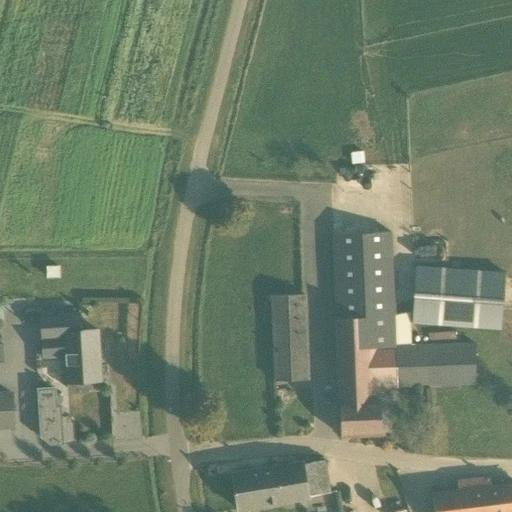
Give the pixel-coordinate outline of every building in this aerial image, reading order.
[(396,314),(392,232),(331,234),(341,436),(382,434),(380,387),(476,383),(474,342),(411,344),(410,310),(396,314)] [(501,329),(506,272),(416,266),(412,322),(501,329)] [(305,294),(291,295),(272,296),(275,381),(307,380),(305,294)] [(65,383),(68,383),(68,390),(73,393),(86,393),(91,388),(90,382),(101,381),(101,380),(98,380),(97,363),(99,363),(97,330),(81,331),(80,314),(61,315),(61,319),(41,319),(43,356),(64,355),(65,383)] [(37,388),(40,437),(50,445),(63,444),(61,405),(57,405),(56,387),(37,388)] [(0,428),(22,427),(20,393),(0,394),(0,428)] [(328,492),(325,460),(303,463),(232,474),(238,510),(313,496),(313,495),(328,492)] [(511,511),(511,484),(491,487),(489,477),(465,480),(470,511),(511,511)] [(470,511),(465,480),(457,481),(458,491),(433,494),(435,511),(470,511)]
